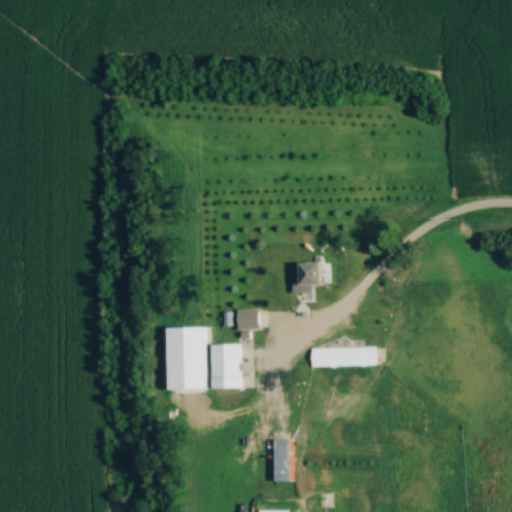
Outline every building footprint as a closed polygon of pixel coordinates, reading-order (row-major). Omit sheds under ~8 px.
[(278,240),(273,222),(257,227),(262,245),(278,240)] [(314,287),(323,287),(323,264),(302,264),(302,284),(294,284),(294,295),(303,295),(303,302),(314,302),(314,287)] [(261,311),(239,311),(239,331),(261,331),(261,311)] [(216,393),(215,349),(242,349),(243,393),(216,393)] [(312,349),(380,349),(380,370),(312,370),(312,349)] [(293,483),(292,441),(275,441),(276,483),(293,483)]
